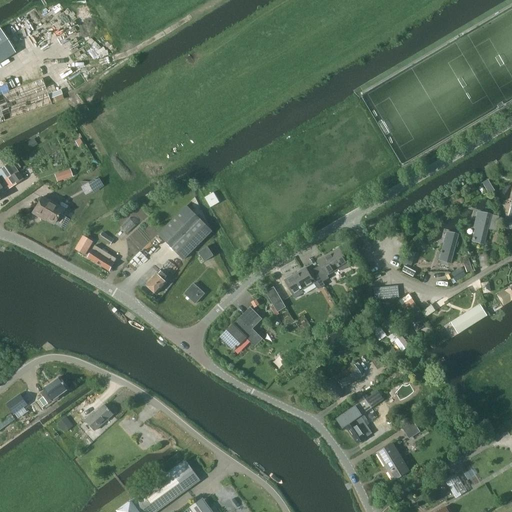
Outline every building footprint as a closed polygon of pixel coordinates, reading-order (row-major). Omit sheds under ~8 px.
[(15,49),(27,42),(18,27),(13,30),(9,24),(2,28),(15,49)] [(0,61),(13,54),(0,33),(0,61)] [(0,108),(5,121),(51,104),(42,80),(8,92),(6,85),(0,87),(0,108)] [(0,181),(16,170),(10,162),(0,169),(0,175),(1,177),(0,177),(0,181)] [(53,174),(56,182),(71,177),(68,169),(53,174)] [(16,170),(0,181),(0,197),(5,193),(0,186),(5,183),(9,188),(22,179),(16,170)] [(490,192),(496,189),(489,177),(483,181),(490,192)] [(54,224),(59,216),(62,210),(41,198),(33,213),(54,224)] [(159,234),(184,259),(212,231),(187,205),(159,234)] [(491,216),(480,213),(473,244),(484,247),(488,230),(491,216)] [(491,216),(488,230),(494,232),(497,218),(491,216)] [(457,234),(446,231),(439,261),(451,264),(457,234)] [(102,233),(99,237),(110,244),(113,240),(102,233)] [(85,255),(93,242),(83,237),(76,250),(85,255)] [(110,270),(117,259),(95,246),(88,258),(110,270)] [(199,253),(205,262),(214,256),(208,247),(199,253)] [(315,269),(323,282),(329,278),(328,275),(340,268),(342,270),(350,265),(339,248),(318,261),(321,266),(315,269)] [(405,254),(403,261),(411,263),(413,256),(405,254)] [(405,265),(403,270),(414,274),(416,270),(405,265)] [(457,278),(466,274),(463,267),(453,271),(457,278)] [(323,282),(315,269),(309,272),(306,268),(285,281),(296,298),(303,293),(302,291),(315,283),(319,289),(325,285),(323,282)] [(163,280),(167,276),(161,271),(158,275),(157,274),(147,285),(156,294),(166,283),(163,280)] [(482,281),(484,291),(491,290),(490,280),(482,281)] [(196,303),(204,293),(194,284),(185,294),(196,303)] [(274,287),(270,290),(266,292),(278,312),(286,307),(274,287)] [(511,287),(497,296),(504,306),(511,301),(511,287)] [(402,304),(411,298),(408,293),(399,299),(402,304)] [(405,309),(414,302),(411,298),(402,304),(405,309)] [(409,314),(418,307),(414,302),(405,309),(400,313),(403,318),(409,314)] [(423,309),(426,315),(436,310),(433,304),(423,309)] [(477,306),(453,322),(458,332),(484,316),(477,306)] [(250,307),(250,308),(221,337),(234,350),(246,338),(255,347),(263,339),(253,329),(262,319),(250,307)] [(412,318),(421,312),(418,307),(409,314),(412,318)] [(412,318),(410,320),(417,331),(426,325),(422,319),(424,317),(421,312),(412,318)] [(381,338),(387,334),(382,327),(376,331),(381,338)] [(391,343),(398,352),(408,345),(401,335),(391,343)] [(326,384),(336,399),(344,394),(341,390),(362,375),(354,365),(334,380),(333,379),(326,384)] [(45,390),(41,392),(49,403),(52,401),(53,401),(59,397),(70,389),(60,375),(50,382),(42,387),(45,390)] [(377,392),(365,400),(363,396),(358,399),(361,403),(337,419),(343,427),(346,425),(358,443),(372,433),(365,422),(367,420),(364,414),(383,401),(377,392)] [(7,404),(7,405),(14,414),(27,404),(20,394),(7,404)] [(32,402),(25,407),(33,417),(40,411),(32,402)] [(114,414),(105,404),(94,414),(93,412),(85,420),(95,431),(114,414)] [(57,424),(64,433),(73,426),(66,417),(57,424)] [(494,429),(488,418),(482,422),(488,433),(494,429)] [(413,421),(402,428),(409,439),(420,432),(413,421)] [(394,480),(409,471),(392,444),(377,453),(394,480)] [(163,477),(139,495),(132,500),(117,510),(118,511),(151,511),(187,486),(197,478),(184,460),(173,467),(174,468),(163,476),(163,477)] [(457,496),(468,490),(457,473),(446,479),(457,496)] [(192,511),(211,511),(203,500),(190,508),(192,511)]
